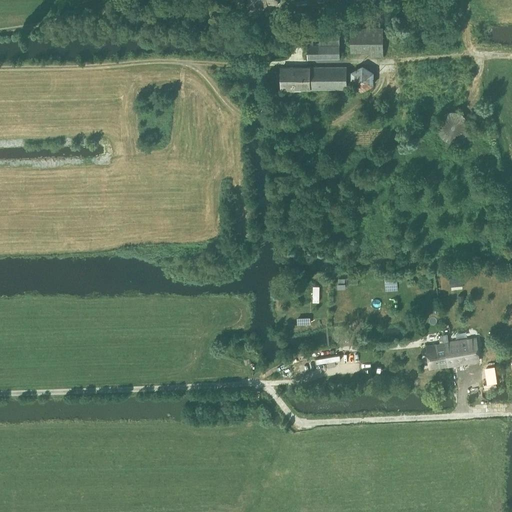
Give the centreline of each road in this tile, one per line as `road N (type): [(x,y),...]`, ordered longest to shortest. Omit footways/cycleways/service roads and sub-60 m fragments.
road 1 (track): [(511,414),(296,424),(261,383),(0,393)]
road 2 (track): [(511,55),(388,62)]
